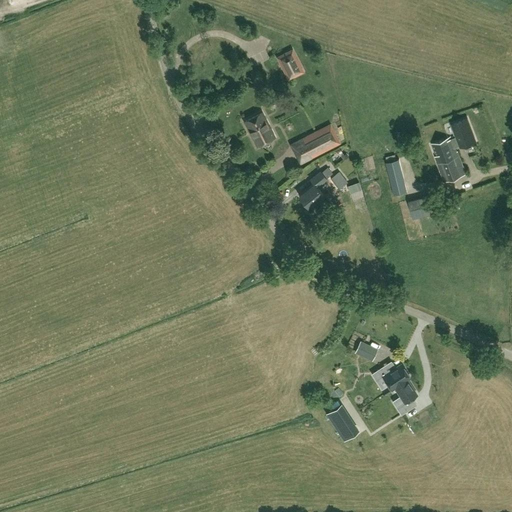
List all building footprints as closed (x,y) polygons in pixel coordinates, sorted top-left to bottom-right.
[(303,71),(292,50),(277,57),(288,78),(303,71)] [(257,145),(273,137),(261,113),(245,121),(257,145)] [(460,146),(475,141),(467,118),(452,124),(457,137),(452,139),(451,139),(433,145),(446,181),(465,173),(457,151),(456,151),(455,147),(460,145),(460,146)] [(300,163),(340,142),(330,123),(290,144),(300,163)] [(394,194),(406,191),(398,158),(386,161),(394,194)] [(308,206),(323,194),(317,186),(326,178),(320,171),(310,179),(313,183),(299,195),(308,206)] [(338,171),(330,178),(339,189),(347,182),(338,171)] [(413,218),(437,212),(432,194),(408,200),(413,218)] [(346,302),(328,343),(344,350),(355,324),(371,331),(370,335),(395,347),(406,323),(379,311),(377,315),(346,302)] [(268,322),(262,325),(268,336),(275,332),(268,322)] [(285,335),(289,342),(295,338),(290,331),(285,335)] [(360,341),(355,352),(371,359),(376,348),(360,341)] [(317,351),(280,376),(287,385),(324,361),(317,351)] [(381,365),(371,372),(376,380),(383,376),(390,387),(393,386),(393,385),(406,377),(409,375),(400,362),(385,372),(381,365)] [(406,377),(393,385),(393,386),(399,394),(397,396),(401,401),(395,405),(400,412),(412,405),(407,398),(416,392),(406,377)] [(340,404),(326,413),(343,439),(357,431),(340,404)]
